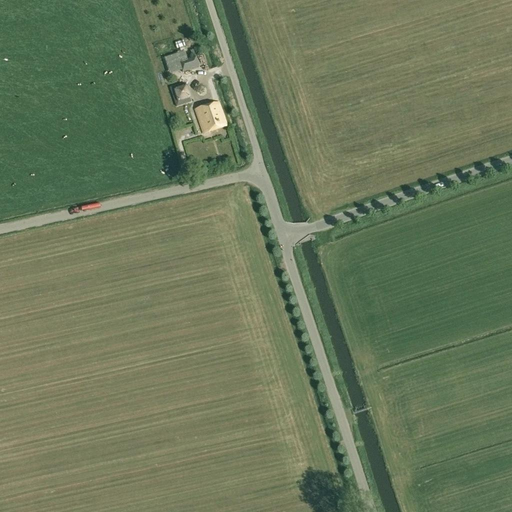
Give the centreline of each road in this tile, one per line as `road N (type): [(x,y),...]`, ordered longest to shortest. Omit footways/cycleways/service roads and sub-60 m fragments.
road 1 (unclassified): [(371,511),(282,238)]
road 2 (unclassified): [(0,229),(259,171)]
road 3 (unclassified): [(282,238),(511,161)]
road 4 (unclassified): [(259,171),(205,0)]
